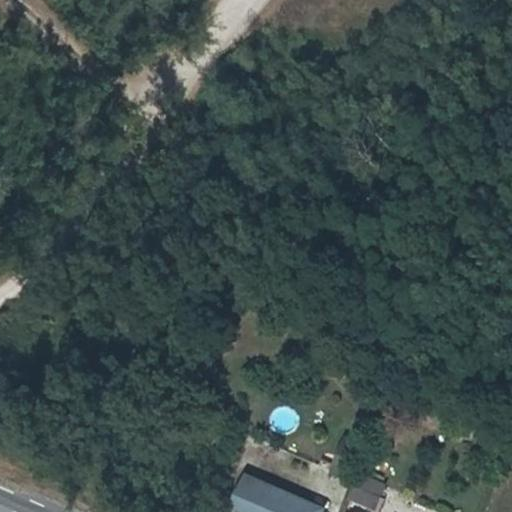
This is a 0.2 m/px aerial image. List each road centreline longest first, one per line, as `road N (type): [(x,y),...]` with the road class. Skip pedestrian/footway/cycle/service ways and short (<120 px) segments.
road 1 (track): [(236,0),(150,107),(60,250),(0,289)]
road 2 (track): [(150,107),(11,0)]
